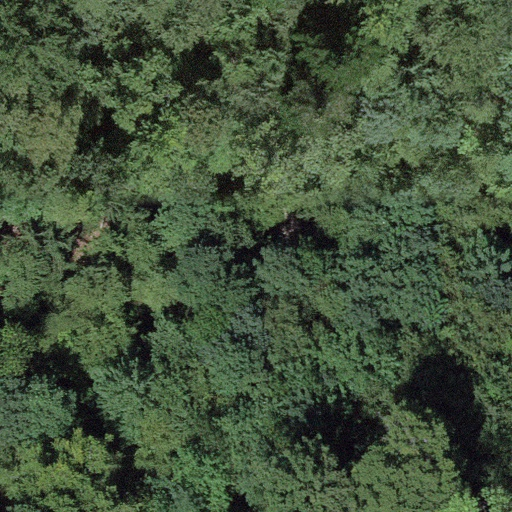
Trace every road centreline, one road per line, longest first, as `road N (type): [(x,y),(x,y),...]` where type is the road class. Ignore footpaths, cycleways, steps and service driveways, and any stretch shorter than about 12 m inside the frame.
road 1 (track): [(25,511),(261,257),(287,215),(225,0)]
road 2 (track): [(511,155),(441,158),(287,215)]
